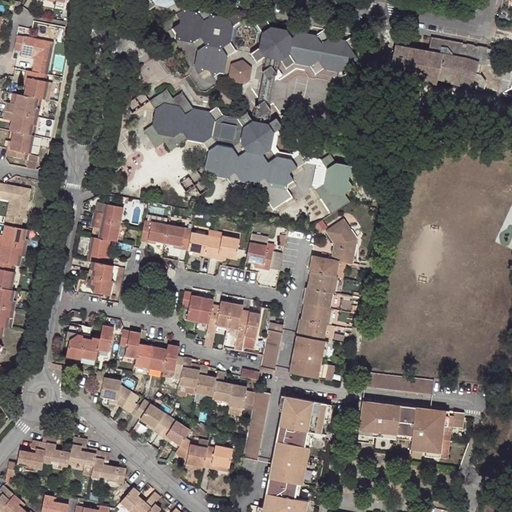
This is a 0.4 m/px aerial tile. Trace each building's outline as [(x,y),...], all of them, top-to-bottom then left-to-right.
[(176,0),(144,0),(141,2),(147,11),(155,5),(167,7),(173,17),(175,15),(179,20),(178,24),(172,28),(176,35),(175,40),(191,43),(197,52),(194,68),(198,73),(204,69),(208,70),(213,76),(219,72),(224,73),(227,57),(236,52),(233,47),(230,43),(233,27),(241,22),(235,13),(227,19),(212,16),(206,7),(197,13),(182,10),(176,2),(176,0)] [(315,74),(323,69),(338,72),(356,60),(350,51),(359,45),(353,36),(344,42),(329,39),(324,30),(315,36),(301,33),(295,25),(286,30),(271,28),(265,19),(256,25),(262,34),(259,48),(255,51),(251,54),(257,63),(265,57),(269,58),(277,60),(280,60),(286,69),(294,63),(309,66),(315,74)] [(255,46),(253,48),(255,51),(259,48),(262,34),(256,25),(241,22),(233,27),(230,43),(233,47),(236,45),(234,41),(237,30),(242,27),(254,29),(257,34),(255,46)] [(21,51),(24,36),(17,35),(14,50),(21,51)] [(32,71),(47,74),(53,42),(24,36),(21,51),(36,54),(35,57),(32,71)] [(500,60),(503,51),(483,47),(432,38),(428,51),(395,45),(389,75),(437,84),(438,79),(471,89),(484,92),(487,82),(482,75),(481,74),(483,66),(492,65),(493,60),(495,60),(495,59),(500,60)] [(275,70),(277,60),(269,58),(267,69),(271,66),(275,70)] [(242,60),(231,64),(229,76),(238,84),(249,80),(251,68),(242,60)] [(273,77),(277,74),(275,70),(271,66),(267,69),(263,72),(266,76),(268,80),(273,77)] [(41,98),(44,99),(48,81),(45,81),(47,74),(32,71),(26,70),(25,77),(27,78),(26,85),(24,95),(38,98),(41,98)] [(265,100),(268,105),(273,77),(268,80),(266,76),(260,103),(265,100)] [(297,168),(300,166),(306,162),(302,156),(300,154),(291,159),(277,157),(271,148),(274,133),(278,130),(283,127),(276,118),(267,124),(264,124),(257,122),(252,121),(246,113),(237,119),(244,128),(240,143),(233,148),(217,145),(211,137),(214,121),(222,116),(216,107),(207,113),(193,110),(181,93),(172,98),(166,90),(149,101),(155,110),(152,125),(143,130),(155,148),(164,143),(170,151),(187,140),(203,143),(208,151),(205,166),(211,175),(226,178),(232,186),(241,181),(256,184),(274,210),(293,197),(287,189),(288,184),(294,181),(289,174),(290,169),(291,169),(295,167),(297,168)] [(36,107),(38,98),(24,95),(16,93),(14,104),(10,103),(7,102),(5,110),(37,117),(39,108),(36,107)] [(267,112),(271,109),(268,105),(265,100),(260,103),(256,106),(259,111),(262,115),(267,112)] [(35,125),(37,117),(5,110),(4,118),(11,120),(9,130),(13,131),(31,135),(32,125),(35,125)] [(257,122),(264,124),(267,112),(262,115),(259,111),(257,122)] [(214,121),(211,137),(217,145),(233,148),(240,143),(244,128),(237,119),(222,116),(214,121)] [(300,154),(302,156),(306,162),(319,165),(323,171),(321,182),(318,183),(320,187),(325,184),(328,170),(321,161),(308,158),(303,150),(301,148),(290,155),(280,153),(276,147),(278,136),(281,134),(278,130),(274,133),(271,148),(277,157),(291,159),(300,154)] [(30,154),(34,135),(31,135),(13,131),(11,141),(10,148),(7,148),(6,155),(28,160),(27,168),(36,169),(38,156),(30,154)] [(332,214),(351,202),(351,201),(347,196),(348,191),(353,188),(349,182),(350,176),(356,172),(352,166),(336,163),(330,155),(321,161),(328,170),(325,184),(320,187),(316,190),(332,214)] [(10,215),(25,218),(31,189),(4,183),(0,182),(0,197),(10,200),(13,201),(10,215)] [(13,201),(10,200),(5,224),(23,228),(25,218),(10,215),(13,201)] [(94,211),(93,219),(120,224),(123,207),(97,202),(95,211),(94,211)] [(332,259),(339,260),(347,262),(353,263),(358,239),(344,218),(326,230),(335,243),(332,259)] [(120,224),(93,219),(91,227),(93,227),(100,229),(98,238),(110,240),(116,241),(120,224)] [(144,220),(143,229),(140,241),(148,242),(148,239),(154,241),(165,243),(168,225),(144,220)] [(24,239),(26,229),(23,228),(5,224),(3,235),(0,234),(0,242),(26,248),(27,239),(24,239)] [(187,250),(191,232),(191,230),(168,225),(165,243),(175,245),(180,246),(180,249),(187,250)] [(100,229),(93,227),(91,236),(98,238),(100,229)] [(204,253),(203,256),(211,257),(215,237),(191,232),(187,250),(198,252),(204,253)] [(278,245),(284,246),(285,240),(286,235),(280,234),(278,245)] [(110,240),(98,238),(91,236),(87,260),(91,261),(108,264),(109,257),(106,257),(107,251),(110,240)] [(222,236),(221,238),(215,237),(211,257),(218,259),(219,255),(226,257),(236,258),(239,239),(222,236)] [(0,261),(14,265),(19,266),(21,255),(24,256),(26,248),(0,242),(0,261)] [(267,246),(249,243),(245,261),(255,263),(262,265),(262,269),(269,270),(273,250),(266,248),(267,246)] [(336,276),(339,260),(332,259),(312,255),(309,271),(310,271),(336,276)] [(338,277),(343,278),(347,262),(339,260),(336,276),(338,277)] [(13,272),(14,265),(0,261),(0,287),(12,290),(15,273),(13,272)] [(113,265),(108,264),(91,261),(89,271),(79,270),(77,278),(80,279),(77,291),(78,291),(92,294),(92,292),(101,293),(109,295),(113,279),(110,279),(113,265)] [(338,277),(336,276),(310,271),(307,287),(333,292),(335,293),(338,277)] [(14,290),(12,290),(0,287),(0,306),(14,309),(15,300),(12,300),(14,290)] [(330,308),(333,292),(307,287),(306,287),(303,303),(304,303),(330,308)] [(188,308),(186,319),(197,322),(202,297),(192,295),(192,293),(185,291),(182,306),(188,308)] [(214,299),(202,297),(197,322),(208,323),(209,318),(217,319),(220,306),(213,304),(214,299)] [(217,325),(227,327),(232,303),(221,301),(220,306),(217,319),(209,318),(208,323),(207,332),(205,340),(204,346),(212,347),(217,325)] [(232,303),(227,327),(238,329),(234,349),(241,351),(242,346),(244,339),(244,336),(246,325),(239,324),(242,310),(243,305),(232,303)] [(332,309),(330,308),(304,303),(301,319),(327,324),(328,324),(332,309)] [(12,318),(14,309),(0,306),(0,325),(3,326),(7,327),(9,317),(12,318)] [(242,346),(253,349),(260,314),(242,310),(239,324),(246,325),(244,336),(244,339),(242,346)] [(323,340),(327,324),(301,319),(299,319),(296,335),(323,340)] [(268,329),(282,332),(283,324),(269,322),(268,329)] [(97,349),(100,338),(89,336),(91,326),(84,325),(82,324),(82,327),(69,324),(66,339),(68,340),(65,356),(80,359),(81,356),(95,359),(97,349)] [(329,341),(331,341),(334,326),(328,324),(327,324),(323,340),(325,340),(329,341)] [(102,325),(100,338),(97,349),(109,351),(113,327),(102,325)] [(266,336),(280,339),(282,332),(268,329),(266,336)] [(140,334),(122,330),(119,345),(126,346),(125,351),(124,355),(136,357),(138,344),(140,334)] [(322,355),(325,340),(323,340),(296,335),(289,372),(331,380),(334,365),(321,362),(322,355)] [(265,344),(279,346),(280,339),(266,336),(265,344)] [(329,341),(325,340),(322,355),(331,357),(334,342),(331,341),(329,341)] [(152,347),(138,344),(136,357),(134,365),(148,367),(152,347)] [(263,351),(277,354),(279,346),(265,344),(263,351)] [(175,346),(167,345),(166,349),(163,369),(181,372),(184,357),(177,356),(178,347),(175,346)] [(148,367),(163,370),(163,369),(166,349),(152,347),(148,367)] [(262,359),(276,362),(277,354),(263,351),(263,355),(262,359)] [(196,388),(199,370),(190,368),(191,363),(192,359),(184,357),(181,372),(179,384),(196,388)] [(276,362),(262,359),(260,366),(274,369),(276,362)] [(199,370),(196,388),(195,392),(212,396),(216,377),(206,376),(208,366),(200,365),(199,370)] [(258,379),(258,377),(259,371),(242,368),(240,375),(258,379)] [(94,386),(101,388),(104,376),(104,372),(97,370),(94,386)] [(217,371),(216,377),(212,396),(212,399),(229,402),(232,383),(223,382),(225,372),(217,371)] [(373,372),(366,371),(364,385),(372,386),(373,372)] [(379,387),(381,373),(373,372),(372,386),(379,387)] [(381,373),(379,387),(387,388),(389,374),(381,373)] [(394,389),(396,375),(389,374),(387,388),(394,389)] [(396,375),(394,389),(402,390),(404,376),(396,375)] [(121,380),(104,376),(101,388),(100,396),(109,397),(116,399),(116,403),(122,407),(132,392),(120,385),(121,380)] [(410,391),(411,377),(404,376),(402,390),(410,391)] [(411,377),(410,391),(417,392),(419,378),(411,377)] [(425,393),(426,379),(419,378),(417,392),(425,393)] [(426,379),(425,393),(432,394),(434,379),(426,379)] [(247,386),(232,383),(229,402),(228,405),(229,405),(242,408),(252,410),(253,405),(254,397),(255,392),(246,390),(247,386)] [(186,397),(186,393),(194,395),(195,392),(196,388),(179,384),(177,395),(186,397)] [(254,397),(268,400),(270,393),(256,390),(255,392),(254,397)] [(132,392),(122,407),(128,411),(135,401),(138,396),(132,392)] [(326,404),(285,396),(275,445),(303,450),(307,431),(311,432),(320,434),(323,419),(326,404)] [(253,405),(267,408),(268,400),(254,397),(253,405)] [(140,404),(134,414),(140,418),(150,403),(144,399),(140,404)] [(410,449),(425,451),(440,452),(440,458),(447,459),(451,427),(463,428),(464,417),(464,413),(362,400),(360,420),(358,435),(373,436),(374,431),(412,436),(411,439),(410,449)] [(128,411),(131,413),(137,402),(135,401),(128,411)] [(137,402),(131,413),(134,414),(140,404),(137,402)] [(169,417),(150,403),(140,418),(147,423),(153,428),(152,430),(158,434),(169,417)] [(331,405),(326,404),(323,419),(328,420),(331,405)] [(242,408),(229,405),(228,413),(241,415),(242,408)] [(251,412),(265,415),(267,408),(253,405),(252,410),(251,412)] [(265,415),(251,412),(250,420),(264,422),(265,415)] [(172,440),(179,445),(184,438),(189,430),(169,417),(158,434),(164,438),(165,436),(172,440)] [(264,422),(250,420),(248,427),(262,430),(264,422)] [(140,425),(137,423),(131,430),(135,432),(140,425)] [(262,430),(248,427),(247,435),(261,437),(262,430)] [(303,450),(294,497),(298,498),(301,484),(302,484),(310,446),(308,446),(311,432),(307,431),(303,450)] [(412,436),(374,431),(373,436),(396,439),(396,438),(411,439),(412,436)] [(43,434),(42,442),(46,443),(43,461),(53,463),(53,461),(60,462),(60,465),(68,466),(68,464),(70,452),(55,449),(57,436),(49,435),(43,434)] [(247,435),(246,438),(245,442),(259,445),(261,437),(247,435)] [(96,451),(96,449),(88,448),(87,453),(85,452),(81,452),(82,447),(86,447),(87,440),(73,437),(70,452),(68,464),(76,465),(76,462),(84,464),(83,466),(93,468),(96,454),(96,451)] [(193,464),(204,466),(207,447),(197,445),(190,444),(190,442),(184,438),(179,445),(174,452),(186,460),(186,463),(193,464)] [(199,438),(197,445),(207,447),(207,446),(208,440),(199,438)] [(33,468),(41,469),(43,461),(46,443),(42,442),(33,440),(31,448),(35,449),(34,453),(20,450),(17,463),(17,464),(26,466),(27,463),(34,465),(33,468)] [(244,450),(258,452),(259,445),(245,442),(244,450)] [(214,448),(207,446),(207,447),(204,466),(210,468),(211,464),(229,468),(232,449),(214,445),(214,448)] [(303,450),(275,445),(265,492),(294,497),(303,450)] [(258,452),(244,450),(243,457),(256,460),(258,452)] [(96,451),(96,454),(93,468),(91,477),(99,479),(100,476),(107,477),(106,480),(123,483),(126,469),(107,465),(103,465),(104,460),(108,461),(110,453),(96,451)] [(13,483),(14,477),(17,464),(17,463),(9,462),(6,475),(5,481),(13,483)] [(7,488),(3,487),(0,489),(0,492),(2,494),(0,495),(0,510),(2,508),(14,494),(7,488)] [(139,511),(137,511),(146,511),(154,503),(160,497),(154,492),(145,502),(137,495),(139,493),(133,487),(131,490),(120,502),(129,510),(133,506),(139,511)] [(294,497),(265,492),(263,507),(261,511),(304,511),(307,500),(298,498),(294,497)] [(22,501),(14,494),(2,508),(5,511),(9,511),(10,511),(25,511),(22,509),(18,505),(22,501)] [(53,501),(54,498),(44,496),(43,504),(40,511),(66,511),(68,504),(53,501)] [(161,509),(154,503),(146,511),(180,511),(176,508),(172,511),(171,511),(160,511),(159,511),(161,509)]
